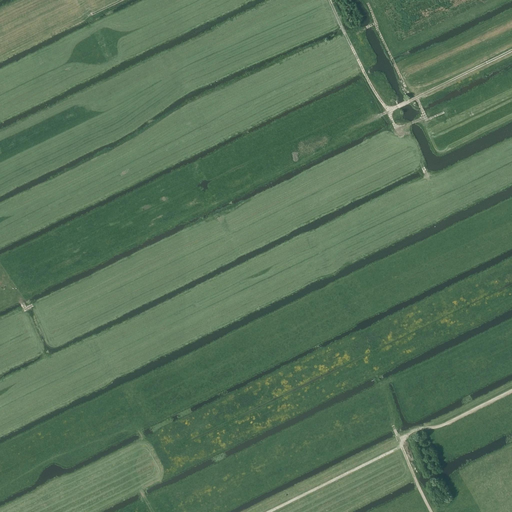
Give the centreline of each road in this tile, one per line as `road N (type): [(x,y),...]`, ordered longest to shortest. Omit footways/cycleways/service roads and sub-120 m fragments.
road 1 (track): [(511,390),(414,430),(398,448),(269,511)]
road 2 (track): [(511,50),(388,111),(329,0)]
